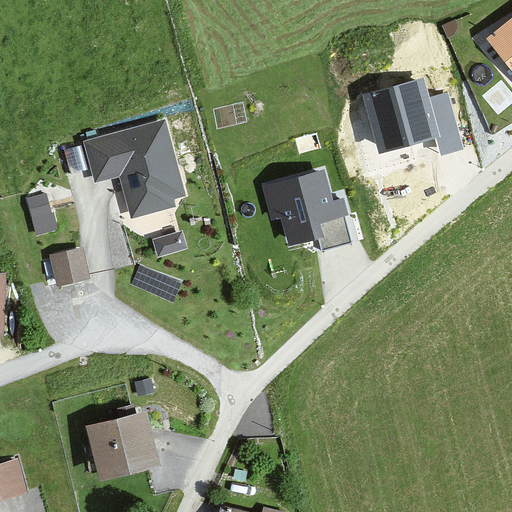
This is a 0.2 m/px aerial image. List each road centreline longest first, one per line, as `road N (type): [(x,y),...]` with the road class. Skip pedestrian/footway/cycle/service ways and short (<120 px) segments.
road 1 (residential): [(239,394),(511,159)]
road 2 (residential): [(239,394),(154,340),(64,343),(0,372)]
road 3 (residential): [(186,511),(239,394)]
